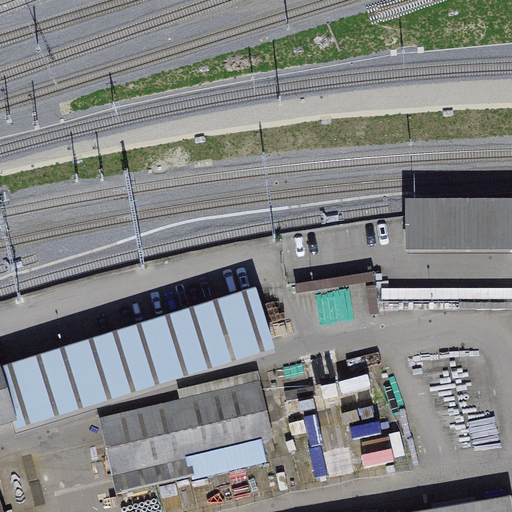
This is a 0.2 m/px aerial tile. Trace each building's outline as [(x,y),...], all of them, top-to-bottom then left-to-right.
[(511,252),(511,202),(406,202),(406,253),(511,252)] [(290,288),(290,294),(374,280),(373,270),(289,284),(290,288)] [(378,301),(375,284),(366,285),(371,314),(380,313),(378,301)] [(511,300),(511,289),(494,289),(494,301),(511,300)] [(0,425),(271,342),(256,292),(0,370),(0,425)] [(258,383),(101,420),(106,440),(114,475),(271,439),(258,383)] [(511,511),(511,506),(511,500),(441,511),(511,511)]
